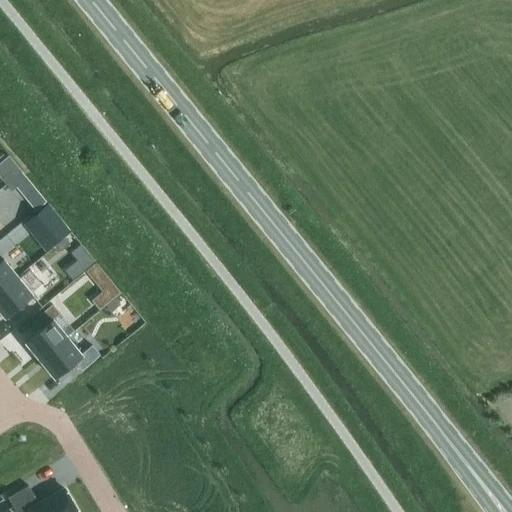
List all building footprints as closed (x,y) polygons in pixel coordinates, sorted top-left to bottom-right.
[(10,171),(0,179),(5,185),(15,177),(10,171)] [(15,177),(5,185),(10,191),(20,184),(15,177)] [(28,219),(51,246),(69,231),(47,204),(28,219)] [(65,238),(55,246),(60,252),(70,244),(65,238)] [(3,260),(0,262),(0,290),(17,277),(3,260)] [(96,263),(88,270),(105,290),(112,299),(120,293),(96,263)] [(17,277),(0,290),(0,312),(3,317),(31,294),(17,277)] [(114,298),(105,306),(110,312),(119,304),(114,298)] [(40,330),(25,343),(39,360),(67,337),(53,320),(60,314),(51,304),(32,320),(40,330)] [(67,337),(39,360),(53,377),(73,361),(81,354),(67,337)] [(81,354),(73,361),(81,370),(99,355),(91,346),(81,354)] [(77,511),(64,489),(38,504),(28,486),(7,498),(15,511),(26,511),(29,511),(77,511)] [(9,511),(3,500),(0,502),(0,511),(9,511)]
